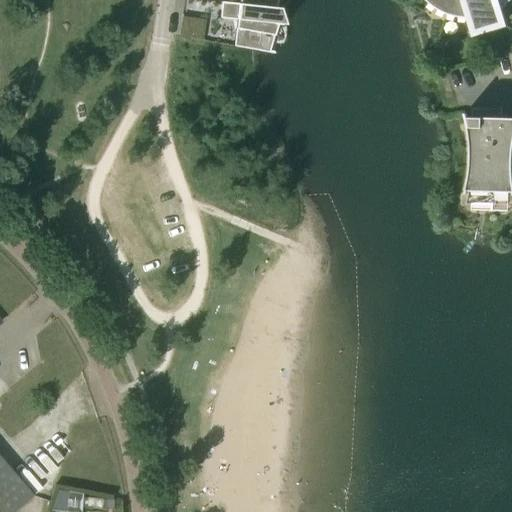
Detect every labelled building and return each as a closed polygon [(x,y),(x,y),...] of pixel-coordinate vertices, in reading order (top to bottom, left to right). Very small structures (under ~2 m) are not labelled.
[(240,0),(240,5),(240,6),(276,9),(277,0),(240,0)] [(423,0),(423,1),(425,0),(428,4),(432,7),(436,10),(440,12),(445,14),(449,16),(454,17),(459,18),(464,19),(469,19),(474,34),(503,26),(498,11),(507,6),(502,0),(423,0)] [(236,21),(233,47),(249,50),(274,55),(274,52),(270,52),(277,25),(285,26),(280,9),(276,9),(240,6),(240,5),(221,3),(219,19),(236,21)] [(182,17),(179,37),(202,40),(205,21),(182,17)] [(511,119),(503,119),(501,108),(489,110),(489,109),(472,109),(472,118),(467,118),(466,115),(464,115),(468,128),(470,141),(470,154),(470,168),(468,181),(465,194),(467,194),(468,192),(472,192),(471,203),(491,204),(492,193),(511,193),(511,119)] [(0,511),(24,511),(20,507),(33,497),(0,459),(0,511)] [(59,493),(52,511),(69,511),(71,494),(59,493)] [(103,500),(102,509),(113,510),(114,501),(103,500)]
